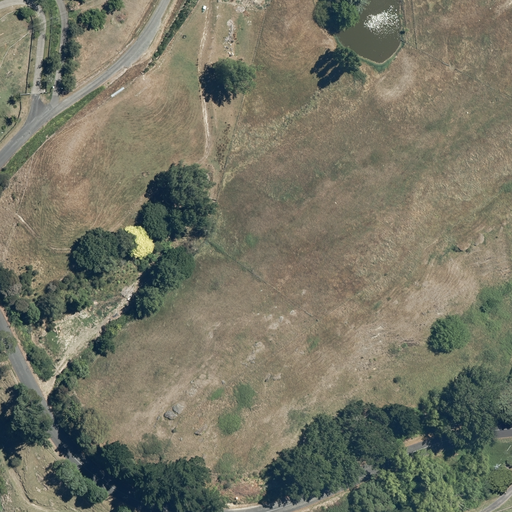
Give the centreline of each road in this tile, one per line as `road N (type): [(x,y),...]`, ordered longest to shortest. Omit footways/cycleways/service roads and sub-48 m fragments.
road 1 (residential): [(166,511),(101,481),(66,449),(0,321)]
road 2 (residential): [(511,428),(453,437),(267,511)]
road 3 (unknown): [(29,130),(51,55),(47,0)]
